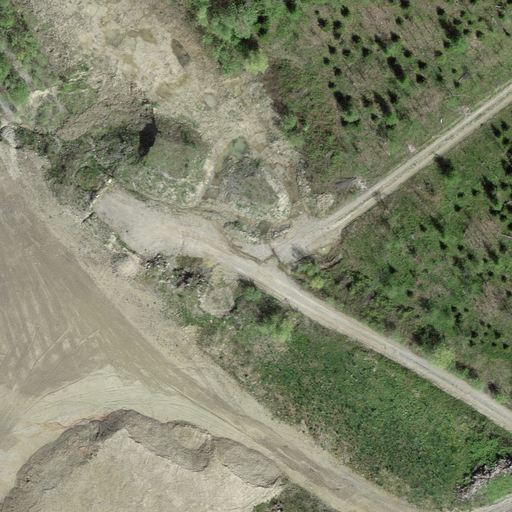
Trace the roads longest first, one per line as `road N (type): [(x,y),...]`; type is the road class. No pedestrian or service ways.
road 1 (track): [(511,422),(191,232),(141,225)]
road 2 (track): [(511,90),(359,206),(257,269)]
